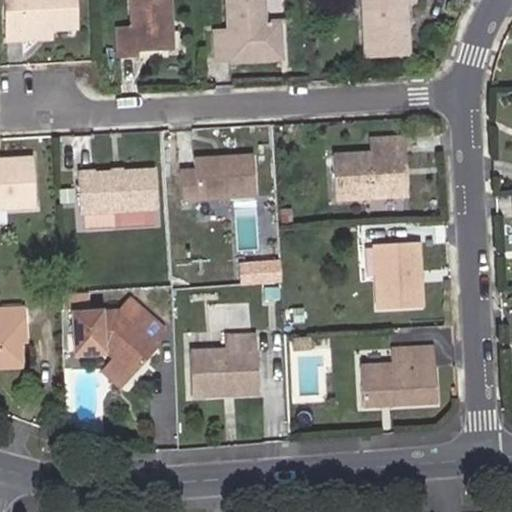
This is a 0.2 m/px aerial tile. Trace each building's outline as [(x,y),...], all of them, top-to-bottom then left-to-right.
[(50,30),(75,29),(73,0),(3,0),(6,41),(22,40),(22,32),(50,30)] [(167,0),(129,0),(132,31),(117,32),(119,63),(134,62),(133,57),(171,55),(167,0)] [(264,0),(226,0),(229,38),(214,38),(216,68),(282,65),(281,28),(265,28),(264,0)] [(362,0),(365,62),(409,60),(407,35),(403,35),(401,4),(406,4),(414,4),(414,0),(362,0)] [(22,32),(22,40),(51,38),(50,30),(22,32)] [(408,144),(377,145),(378,160),(340,162),(343,206),(409,202),(408,144)] [(254,204),(252,164),(194,166),(194,177),(179,178),(180,208),(254,204)] [(0,215),(34,214),(32,165),(0,165),(0,215)] [(154,178),(78,182),(80,219),(84,219),(113,217),(156,215),(154,178)] [(114,234),(113,217),(84,219),(84,235),(114,234)] [(422,251),(378,254),(381,318),(425,316),(422,251)] [(81,319),(81,304),(59,305),(59,320),(81,319)] [(26,331),(31,331),(30,316),(0,317),(0,376),(0,372),(0,369),(28,368),(27,348),(26,331)] [(116,322),(70,324),(71,363),(105,362),(106,362),(107,364),(107,367),(129,386),(155,354),(158,357),(163,343),(163,341),(139,322),(128,335),(116,322)] [(255,344),(225,346),(226,360),(190,363),(193,406),(259,402),(255,344)] [(313,347),(291,348),(292,362),(314,360),(313,347)] [(437,413),(434,357),(391,359),(392,374),(360,376),(362,418),(437,413)] [(0,369),(0,372),(0,376),(29,374),(28,368),(0,369)]
